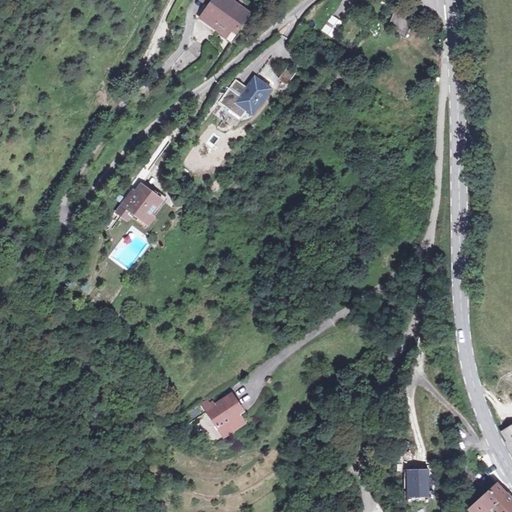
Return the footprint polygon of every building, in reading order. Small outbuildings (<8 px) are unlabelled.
[(202,15),(217,25),(213,31),(223,37),(227,32),(235,37),(251,12),(236,1),(236,0),(208,0),(211,2),(202,15)] [(389,30),(406,39),(416,21),(400,11),(389,30)] [(326,23),(338,29),(342,21),(331,15),(326,23)] [(325,24),(320,31),(332,38),(337,30),(325,24)] [(240,108),(256,120),(276,94),(259,80),(240,108)] [(160,203),(138,186),(121,209),(138,222),(143,215),(149,219),(160,203)] [(487,389),(492,390),(493,390),(495,390),(498,388),(500,386),(501,384),(501,383),(502,381),(502,378),(501,375),(498,371),(494,370),(490,369),(487,370),(489,377),(484,380),(487,389)] [(234,415),(238,412),(229,397),(210,409),(206,401),(199,405),(219,439),(241,426),(234,415)] [(428,475),(406,476),(406,495),(418,495),(418,490),(428,490),(428,475)] [(511,511),(511,503),(496,486),(468,511),(511,511)]
